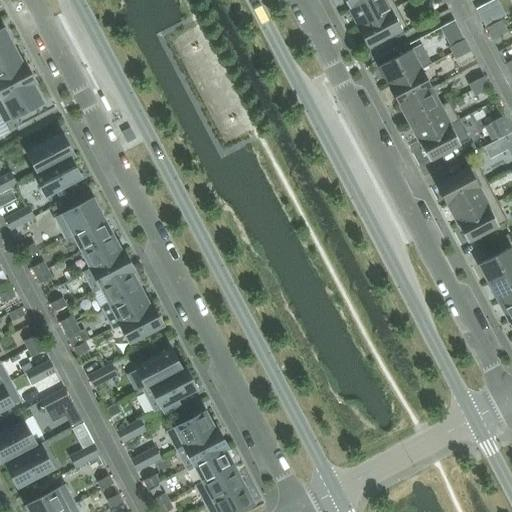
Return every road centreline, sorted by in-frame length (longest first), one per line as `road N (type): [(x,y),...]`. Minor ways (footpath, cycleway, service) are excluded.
road 1 (residential): [(30,0),(299,508)]
road 2 (tertiary): [(76,0),(334,491)]
road 3 (tertiary): [(474,420),(253,0)]
road 4 (residential): [(511,402),(298,0)]
road 5 (residential): [(334,491),(474,420)]
